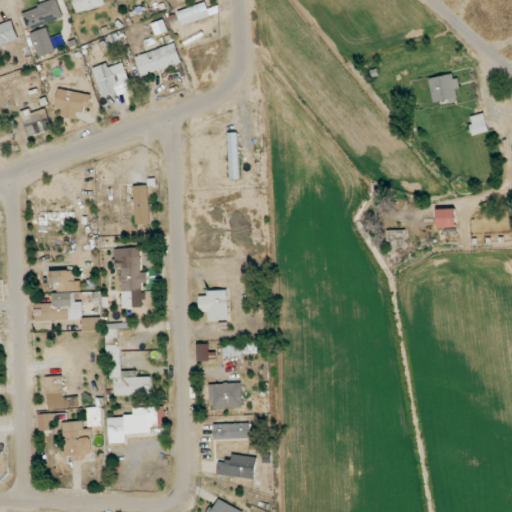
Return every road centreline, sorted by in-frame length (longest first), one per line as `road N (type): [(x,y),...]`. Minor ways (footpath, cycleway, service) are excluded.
road 1 (residential): [(0,502),(141,509),(167,500),(184,477),(173,120)]
road 2 (residential): [(0,184),(216,101),(235,70),(236,0)]
road 3 (residential): [(24,502),(17,178)]
